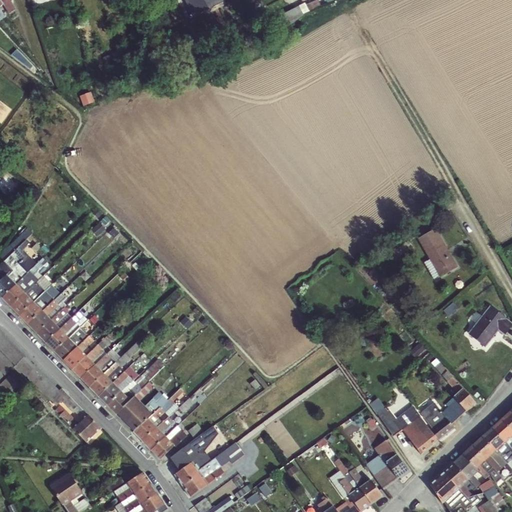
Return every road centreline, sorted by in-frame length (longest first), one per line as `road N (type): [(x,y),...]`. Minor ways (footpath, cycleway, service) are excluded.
road 1 (residential): [(0,325),(134,450),(174,511)]
road 2 (residential): [(511,382),(415,484)]
